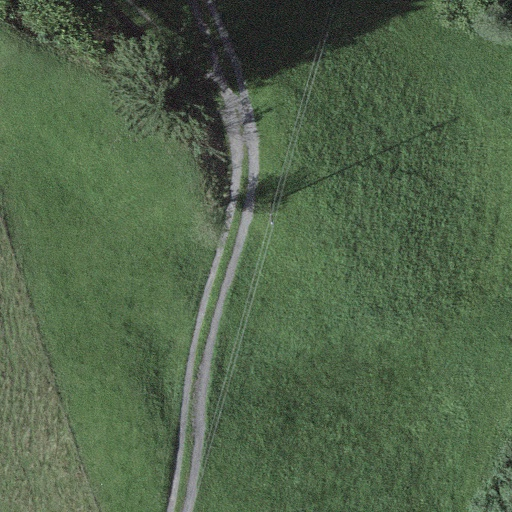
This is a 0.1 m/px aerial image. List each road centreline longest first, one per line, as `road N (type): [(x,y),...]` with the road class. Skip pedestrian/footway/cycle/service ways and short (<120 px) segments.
road 1 (track): [(173,511),(233,193),(231,129),(190,0)]
road 2 (track): [(231,129),(157,28),(119,0)]
